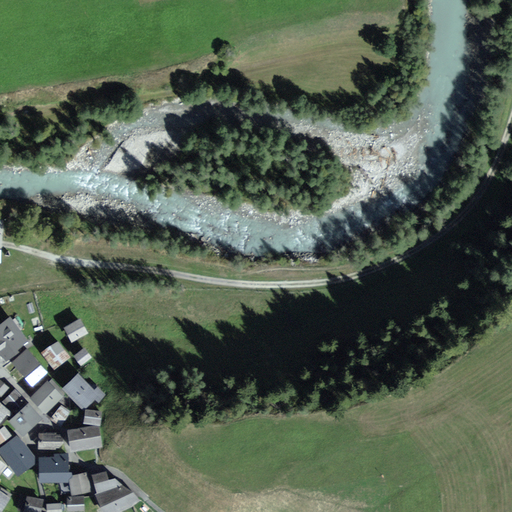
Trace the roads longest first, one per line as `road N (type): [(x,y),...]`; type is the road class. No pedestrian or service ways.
road 1 (track): [(511,117),(488,181),(463,216),(395,261),(351,277),(221,282),(2,243)]
road 2 (residential): [(0,367),(65,430),(74,455),(112,467),(167,511)]
